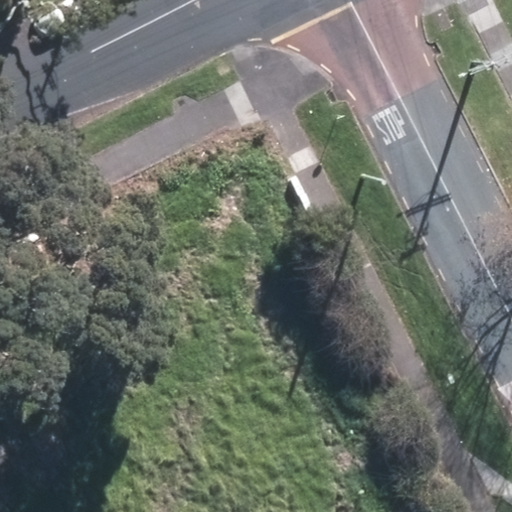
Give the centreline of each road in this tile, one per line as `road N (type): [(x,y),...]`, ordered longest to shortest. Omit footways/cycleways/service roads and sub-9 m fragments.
road 1 (tertiary): [(350,0),(511,318)]
road 2 (residential): [(0,91),(189,0)]
